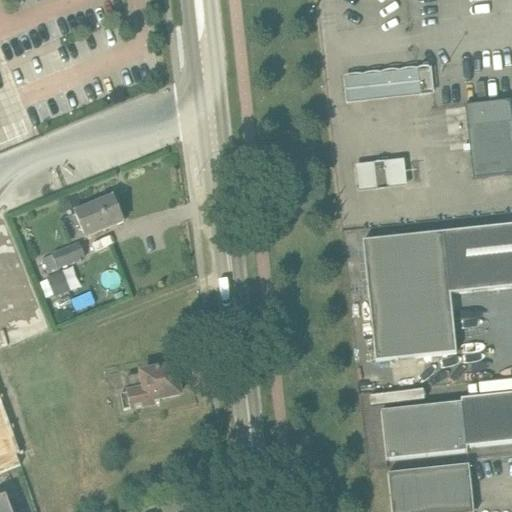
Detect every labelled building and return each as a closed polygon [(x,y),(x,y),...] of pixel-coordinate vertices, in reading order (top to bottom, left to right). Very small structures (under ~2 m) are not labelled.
[(418,71),(420,95),(432,94),(430,70),(418,71)] [(511,116),(510,102),(465,107),(474,180),(511,175),(511,116)] [(385,164),(374,165),(376,189),(388,188),(385,164)] [(124,223),(114,197),(76,213),(87,238),(124,223)] [(511,226),(364,242),(377,363),(456,354),(450,295),(511,288),(511,226)] [(87,260),(81,245),(44,261),(50,275),(60,271),(87,260)] [(60,271),(50,275),(46,277),(54,295),(68,289),(60,271)] [(72,299),(77,310),(87,306),(82,295),(72,299)] [(143,377),(126,381),(129,395),(121,397),(124,411),(159,404),(158,400),(180,396),(178,384),(178,383),(182,382),(179,368),(175,369),(175,368),(174,369),(174,367),(142,375),(143,377)] [(462,403),(382,412),(387,461),(467,452),(467,449),(511,444),(511,394),(461,400),(462,403)] [(473,511),(469,466),(389,475),(392,511),(473,511)] [(12,511),(7,497),(0,499),(0,511),(12,511)]
